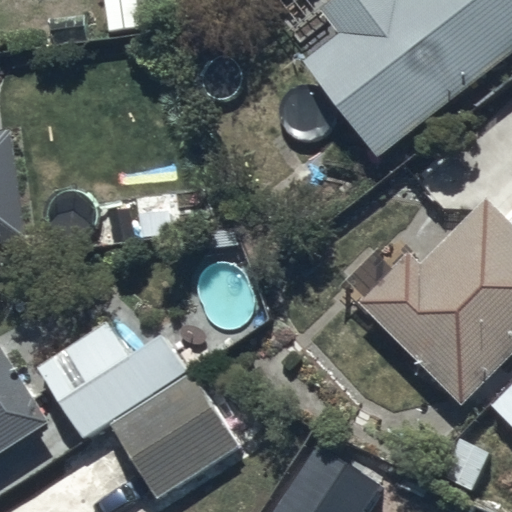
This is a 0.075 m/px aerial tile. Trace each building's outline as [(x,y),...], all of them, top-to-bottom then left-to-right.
[(309,56),(385,154),(511,56),(511,0),(327,0),(327,1),(347,27),(309,56)] [(0,241),(26,238),(9,128),(0,129),(0,241)] [(511,212),(491,192),(424,261),(412,249),(364,298),(469,401),(511,357),(511,212)] [(89,436),(112,421),(163,497),(242,444),(241,443),(264,427),(235,383),(214,398),(168,328),(135,349),(114,318),(42,366),(89,436)] [(0,452),(55,419),(5,338),(0,341),(0,452)] [(511,381),(492,402),(511,421),(511,381)] [(270,511),(367,511),(387,483),(320,438),(270,511)]
